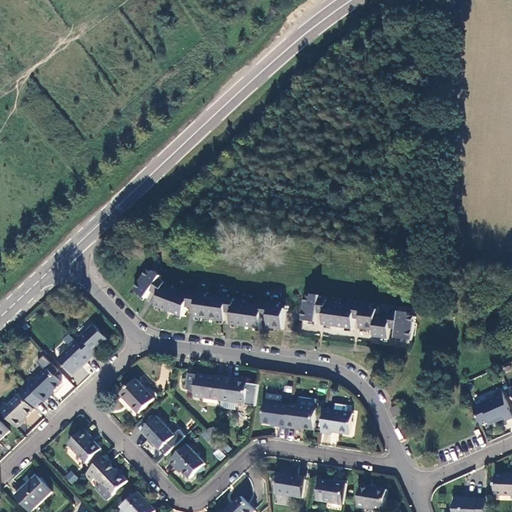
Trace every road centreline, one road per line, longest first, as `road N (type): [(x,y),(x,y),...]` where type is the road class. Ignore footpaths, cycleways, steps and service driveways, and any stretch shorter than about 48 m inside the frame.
road 1 (residential): [(405,466),(269,447),(191,502),(84,398)]
road 2 (residential): [(405,466),(371,395),(345,373),(140,341)]
road 3 (secondary): [(214,116),(65,256)]
road 4 (secondary): [(356,0),(214,116)]
